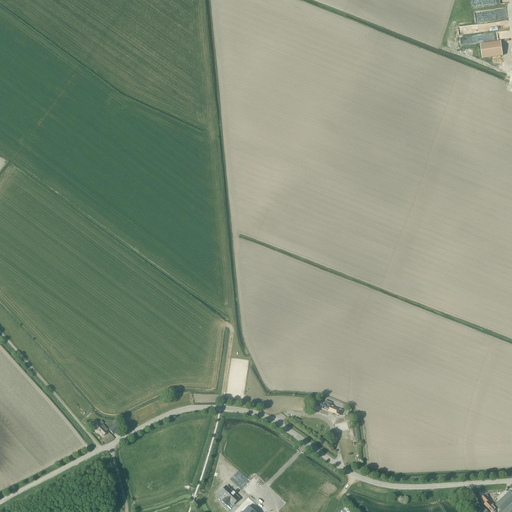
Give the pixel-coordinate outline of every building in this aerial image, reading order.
[(497,20),(498,29),(510,28),(509,19),(497,20)] [(483,59),(504,57),(502,41),(481,44),(483,59)] [(343,411),(339,409),(333,407),(333,406),(331,405),(331,403),(325,400),(324,403),(321,403),(321,402),(314,401),(313,406),(320,408),(320,406),(322,407),(322,408),(341,416),(343,411)] [(101,427),(98,424),(98,423),(96,421),(92,425),(103,436),(107,432),(106,431),(107,430),(102,425),(101,427)] [(114,435),(122,428),(116,422),(108,429),(114,435)] [(226,497),(223,501),(227,505),(231,501),(234,504),(240,498),(236,494),(236,493),(235,493),(234,492),(234,491),(233,492),(229,488),(223,494),(226,497)] [(511,511),(511,493),(510,491),(495,504),(502,511),(511,511)] [(495,511),(494,510),(497,507),(493,503),(492,505),(488,501),(489,500),(484,495),(481,498),(486,503),(484,505),(490,511),(495,511)]
